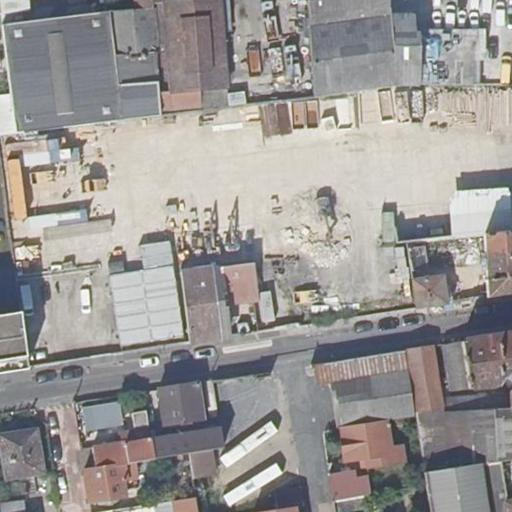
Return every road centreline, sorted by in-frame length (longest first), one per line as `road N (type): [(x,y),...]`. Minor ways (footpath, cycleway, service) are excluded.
road 1 (residential): [(57,386),(292,341)]
road 2 (residential): [(292,341),(511,309)]
road 3 (residential): [(317,511),(292,341)]
road 4 (residential): [(75,511),(57,386)]
